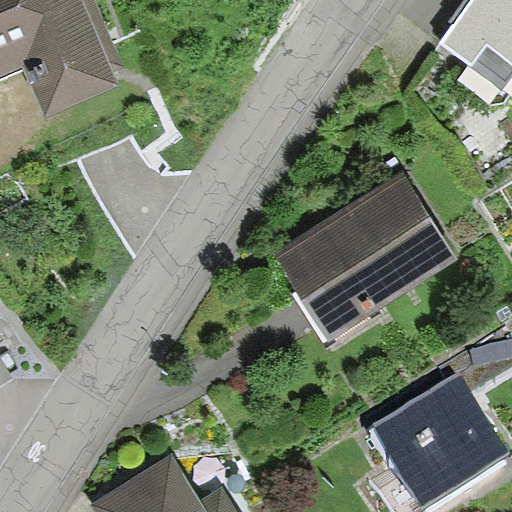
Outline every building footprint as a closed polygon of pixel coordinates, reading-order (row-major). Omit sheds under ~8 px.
[(79,0),(0,0),(0,73),(15,66),(38,114),(116,77),(79,0)] [(511,0),(446,0),(392,83),(469,135),(511,70),(511,0)] [(397,169),(267,258),(324,341),(454,252),(397,169)] [(366,448),(406,511),(450,511),(505,478),(452,395),(366,448)] [(195,494),(174,458),(94,504),(98,511),(234,511),(217,482),(195,494)]
